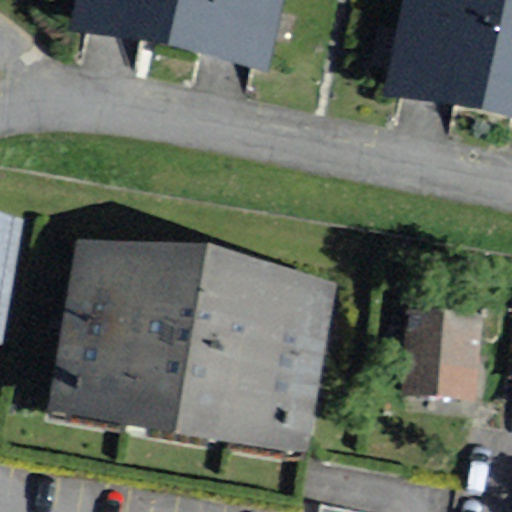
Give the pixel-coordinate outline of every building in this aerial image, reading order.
[(78,0),(70,38),(271,78),(286,0),(78,0)] [(511,0),(406,0),(386,103),(511,128),(511,0)] [(0,224),(0,334),(18,227),(0,224)] [(79,254),(49,426),(303,471),(334,299),(79,254)] [(478,316),(413,311),(406,404),(471,409),(478,316)]
